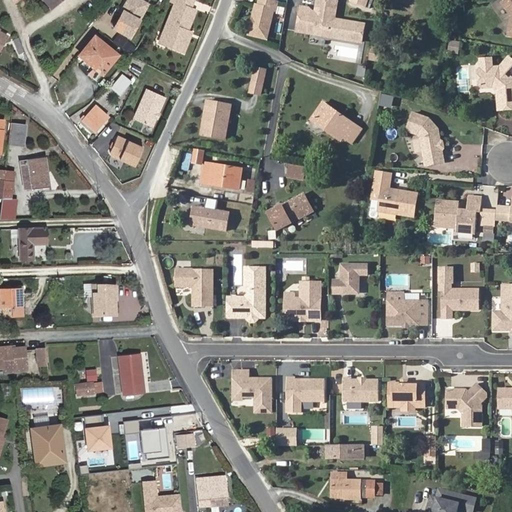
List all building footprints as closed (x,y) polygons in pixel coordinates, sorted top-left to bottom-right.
[(126,0),(121,9),(124,10),(126,11),(125,14),(114,27),(131,36),(150,3),(144,0),(126,0)] [(175,4),(164,33),(171,36),(167,46),(184,52),(191,36),(186,34),(188,31),(195,10),(190,8),(193,0),(170,0),(170,2),(175,4)] [(278,2),(270,0),(260,0),(260,5),(257,5),(250,34),(267,38),(274,10),(276,10),(278,2)] [(298,32),(321,36),(322,32),(325,29),(326,29),(332,30),(334,31),(343,32),(342,39),(361,42),(364,22),(336,18),(339,2),(328,0),(318,0),(317,12),(317,15),(312,14),(313,11),(309,8),(302,7),(298,32)] [(511,0),(502,0),(500,2),(510,16),(507,36),(511,36),(511,0)] [(322,32),(321,36),(333,37),(342,39),(343,32),(334,31),(332,30),(326,29),(325,29),(322,32)] [(171,36),(164,33),(160,43),(167,46),(171,36)] [(113,42),(122,46),(125,39),(117,35),(113,42)] [(116,55),(93,37),(79,56),(102,74),(116,55)] [(459,54),(461,41),(450,40),(448,52),(459,54)] [(131,54),(136,48),(128,42),(123,48),(131,54)] [(371,46),(369,61),(379,62),(381,47),(371,46)] [(481,70),(478,74),(480,86),(483,89),(495,87),(498,90),(498,108),(511,107),(511,60),(508,57),(496,72),(491,69),(481,70)] [(479,61),(481,70),(491,69),(490,59),(479,61)] [(128,71),(122,65),(113,75),(118,79),(112,87),(113,88),(128,71)] [(358,65),(357,77),(365,77),(366,66),(358,65)] [(256,68),(251,92),(261,94),(266,71),(256,68)] [(119,93),(134,77),(128,71),(113,88),(119,93)] [(152,128),(166,98),(148,89),(133,119),(152,128)] [(207,102),(202,135),(225,138),(231,105),(207,102)] [(96,107),(84,120),(94,129),(111,110),(104,104),(99,109),(96,107)] [(327,128),(325,131),(340,141),(345,135),(352,124),(323,104),(313,119),(327,128)] [(82,119),(84,120),(96,107),(94,105),(82,119)] [(438,156),(443,155),(441,150),(444,146),(443,139),(439,137),(438,130),(426,119),(410,113),(404,131),(415,134),(419,140),(424,166),(440,163),(438,156)] [(311,121),(325,131),(327,128),(313,119),(311,121)] [(16,124),(10,124),(8,142),(21,144),(23,125),(16,124)] [(352,124),(345,135),(350,139),(358,128),(352,124)] [(136,167),(144,148),(118,137),(111,154),(113,157),(136,167)] [(185,152),(181,169),(188,171),(192,154),(185,152)] [(25,186),(47,182),(43,159),(21,163),(25,186)] [(202,182),(238,189),(241,170),(205,163),(202,182)] [(305,169),(291,166),(288,179),(303,181),(305,169)] [(3,181),(12,182),(13,172),(4,171),(3,181)] [(412,218),(415,194),(388,190),(390,174),(374,172),(367,216),(369,218),(373,218),(375,217),(375,213),(412,218)] [(248,179),(246,192),(254,193),(256,180),(248,179)] [(10,200),(12,182),(3,181),(2,190),(1,198),(1,199),(10,200)] [(313,212),(304,195),(268,214),(277,232),(313,212)] [(467,209),(458,209),(458,203),(436,201),(435,221),(431,221),(430,227),(456,229),(456,233),(479,234),(481,197),(468,196),(467,209)] [(194,206),(190,225),(227,231),(230,212),(216,210),(218,200),(207,198),(205,208),(194,206)] [(0,219),(13,219),(15,200),(10,200),(1,200),(0,208),(0,219)] [(494,235),(495,226),(485,224),(483,233),(494,235)] [(43,228),(18,228),(19,258),(32,257),(32,243),(44,243),(43,228)] [(480,262),(471,263),(472,273),(481,272),(480,262)] [(340,281),(332,281),(332,294),(348,295),(348,292),(366,292),(366,276),(374,276),(374,265),(340,265),(340,281)] [(244,298),(227,298),(227,318),(241,318),(241,316),(246,316),(246,318),(246,321),(249,324),(253,324),(256,321),(256,318),(256,310),(264,303),(264,268),(244,268),(244,286),(247,289),(247,294),(244,298)] [(441,319),(451,319),(451,310),(477,310),(478,290),(450,290),(450,283),(451,283),(451,269),(439,269),(439,290),(441,290),(441,319)] [(214,270),(177,270),(177,287),(194,287),(194,307),(214,307),(214,270)] [(319,283),(300,283),(300,300),(293,300),(284,300),(284,321),(297,321),(299,319),(304,319),(304,321),(319,321),(319,283)] [(511,283),(501,283),(501,310),(492,310),(492,328),(510,328),(510,330),(511,330),(511,288),(511,283)] [(104,285),(97,285),(98,294),(93,294),(94,315),(115,313),(113,293),(115,293),(114,285),(104,285)] [(0,313),(21,313),(20,289),(0,289),(0,313)] [(387,293),(387,326),(427,326),(427,311),(427,301),(418,301),(404,301),(404,293),(387,293)] [(24,347),(14,347),(14,350),(4,351),(4,346),(0,346),(0,367),(5,367),(15,366),(15,370),(26,370),(24,347)] [(46,365),(45,348),(37,349),(38,365),(46,365)] [(118,357),(122,393),(142,390),(138,355),(118,357)] [(97,368),(85,368),(85,382),(75,382),(75,395),(102,395),(103,379),(97,379),(97,368)] [(248,371),(232,371),(232,379),(235,379),(235,392),(241,406),(254,406),(254,421),(271,421),(271,379),(248,379),(248,371)] [(235,379),(232,379),(232,409),(241,409),(241,406),(235,392),(235,379)] [(324,402),(324,381),(294,381),(294,379),(286,379),(286,413),(300,413),(300,402),(324,402)] [(351,379),(342,379),(343,402),(378,402),(377,381),(351,381),(351,379)] [(425,384),(388,384),(388,401),(401,401),(401,408),(401,412),(414,412),(414,408),(425,408),(425,384)] [(457,390),(446,390),(446,409),(458,409),(462,414),(462,427),(481,427),(481,406),(479,404),(485,398),(485,394),(476,384),(470,390),(467,393),(465,390),(457,390)] [(511,390),(498,390),(498,409),(511,408),(511,390)] [(122,418),(112,418),(112,444),(122,444),(122,418)] [(151,424),(122,427),(125,444),(153,441),(151,424)] [(36,463),(62,459),(57,426),(31,430),(36,463)] [(384,426),(372,426),(372,444),(384,444),(384,426)] [(276,428),(276,445),(292,445),(292,429),(276,428)] [(178,447),(195,445),(193,433),(177,435),(178,447)] [(425,456),(435,456),(435,437),(425,437),(425,456)] [(483,459),(491,459),(492,439),(483,439),(483,459)] [(503,456),(504,440),(495,440),(494,455),(503,456)] [(363,457),(364,445),(327,445),(327,458),(363,457)] [(227,502),(227,496),(226,482),(207,483),(207,477),(197,477),(199,505),(210,504),(227,502)] [(334,498),(361,498),(361,495),(374,495),(374,481),(334,480),(334,498)] [(161,501),(170,500),(168,484),(127,488),(128,511),(138,511),(162,510),(161,501)] [(431,501),(428,511),(458,511),(459,509),(466,511),(470,497),(441,489),(438,498),(433,496),(432,502),(431,501)] [(470,497),(466,511),(470,511),(473,511),(477,499),(470,497)]
